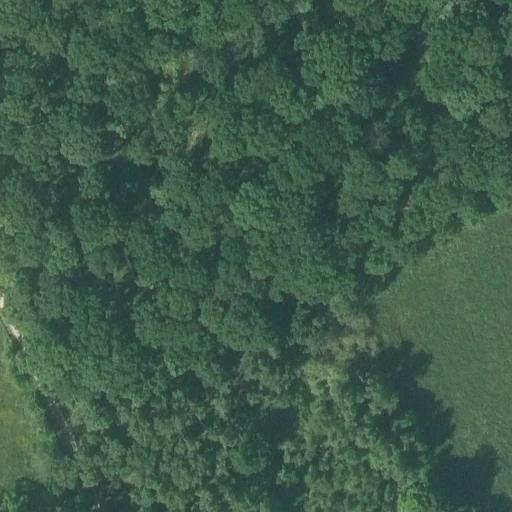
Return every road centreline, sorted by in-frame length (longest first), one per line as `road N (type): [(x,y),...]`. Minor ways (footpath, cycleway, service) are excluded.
road 1 (track): [(39,378),(511,155)]
road 2 (track): [(0,295),(102,511)]
